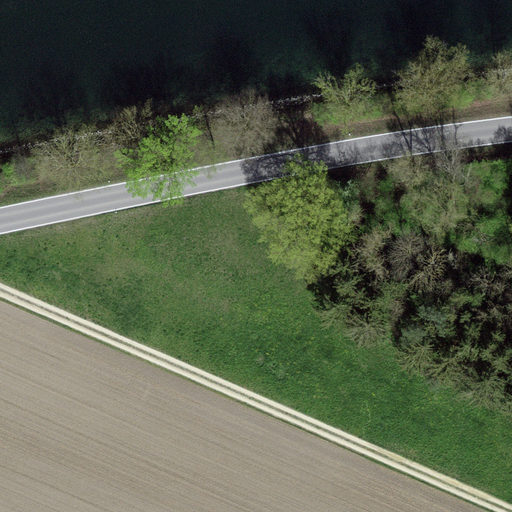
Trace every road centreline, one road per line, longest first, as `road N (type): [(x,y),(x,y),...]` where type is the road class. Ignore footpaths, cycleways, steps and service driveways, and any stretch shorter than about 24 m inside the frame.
road 1 (track): [(0,287),(511,509)]
road 2 (tertiary): [(0,218),(346,146),(511,129)]
